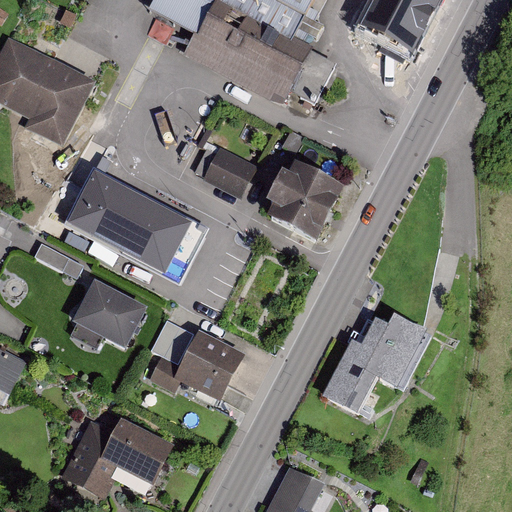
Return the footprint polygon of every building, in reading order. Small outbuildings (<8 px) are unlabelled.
[(159,0),(149,20),(195,44),(293,96),(318,110),(339,71),(303,52),(295,48),(304,30),(312,15),(320,0),(159,0)] [(374,0),(365,18),(421,45),(443,0),(374,0)] [(315,17),(312,15),(304,30),(295,48),(303,52),(309,41),(318,46),(321,39),(325,33),(316,28),(320,19),(315,17)] [(97,88),(9,42),(0,58),(0,106),(31,123),(26,133),(63,153),(97,88)] [(293,96),(195,44),(185,62),(270,108),(284,112),(293,96)] [(259,171),(221,151),(204,184),(241,204),(259,171)] [(344,193),(295,169),(290,180),(283,176),(267,208),(274,211),(268,224),(318,248),(344,193)] [(209,233),(94,173),(64,231),(179,291),(209,233)] [(84,270),(43,248),(36,261),(77,283),(84,270)] [(149,313),(95,285),(73,327),(126,355),(149,313)] [(362,350),(353,345),(324,402),(358,420),(377,384),(398,395),(428,337),(395,320),(389,330),(376,323),(362,350)] [(246,360),(200,336),(181,371),(175,383),(182,387),(222,408),(246,360)] [(0,353),(0,407),(3,409),(26,367),(0,353)] [(181,371),(163,362),(151,385),(176,398),(182,387),(175,383),(181,371)] [(115,437),(92,424),(62,482),(100,502),(116,472),(154,491),(175,451),(122,424),(115,437)] [(315,511),(326,490),(290,472),(269,511),(315,511)]
